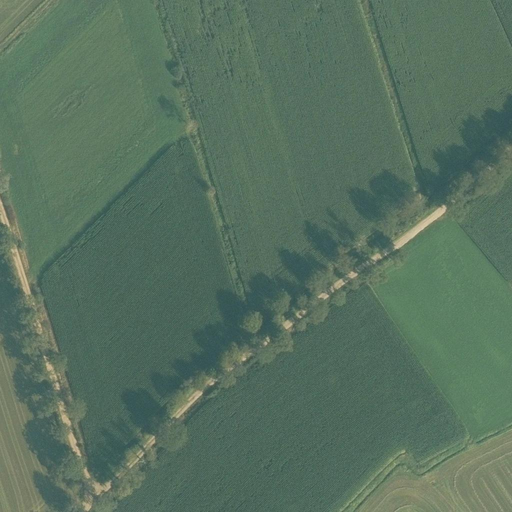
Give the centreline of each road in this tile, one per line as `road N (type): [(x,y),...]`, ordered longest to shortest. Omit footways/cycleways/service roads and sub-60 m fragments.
road 1 (track): [(91,496),(217,376),(511,149)]
road 2 (track): [(91,496),(0,201)]
